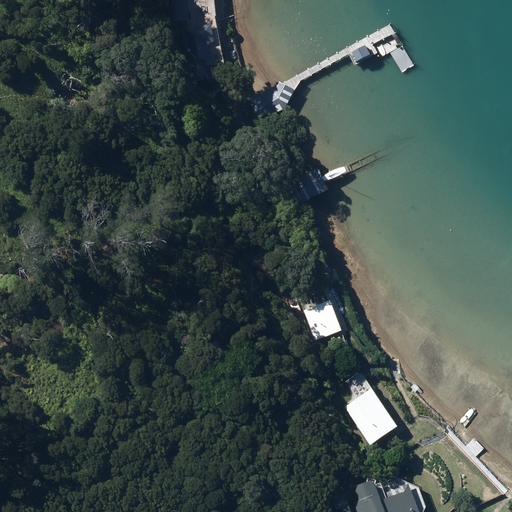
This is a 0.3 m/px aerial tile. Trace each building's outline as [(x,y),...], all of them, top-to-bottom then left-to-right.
[(171,0),(172,21),(186,20),(185,0),(171,0)] [(190,54),(186,58),(190,81),(206,78),(205,68),(211,67),(206,42),(211,41),(208,24),(185,29),(190,54)] [(369,45),(355,52),(359,62),(373,55),(369,45)] [(255,104),(254,105),(260,117),(274,110),(276,114),(290,106),(289,103),(296,88),(280,81),(278,85),(253,99),(255,104)] [(314,167),(276,188),(287,210),(326,189),(314,167)] [(308,318),(306,319),(315,340),(338,330),(326,302),(305,311),(308,318)] [(370,389),(343,407),(368,445),(396,427),(370,389)] [(348,511),(346,506),(334,511),(415,511),(405,484),(384,493),(385,497),(377,500),(371,484),(366,481),(356,485),(353,490),(357,501),(352,503),(355,511),(348,511)]
